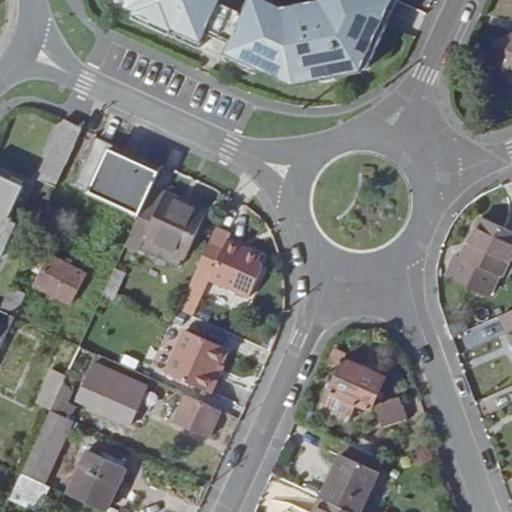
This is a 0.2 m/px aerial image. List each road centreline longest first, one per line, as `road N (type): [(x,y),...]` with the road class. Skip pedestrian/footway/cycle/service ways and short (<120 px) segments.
road 1 (residential): [(303,179),(24,49)]
road 2 (residential): [(334,262),(225,511)]
road 3 (residential): [(397,259),(486,511)]
road 4 (residential): [(389,145),(458,0)]
